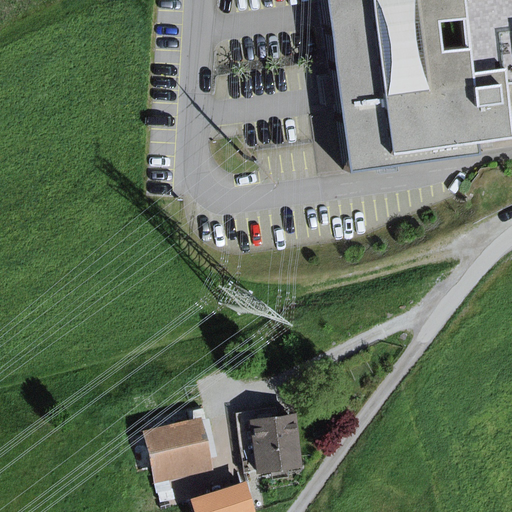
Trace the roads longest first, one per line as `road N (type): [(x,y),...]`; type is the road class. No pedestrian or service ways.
road 1 (track): [(297,511),(425,339)]
road 2 (unclassified): [(425,339),(511,236)]
